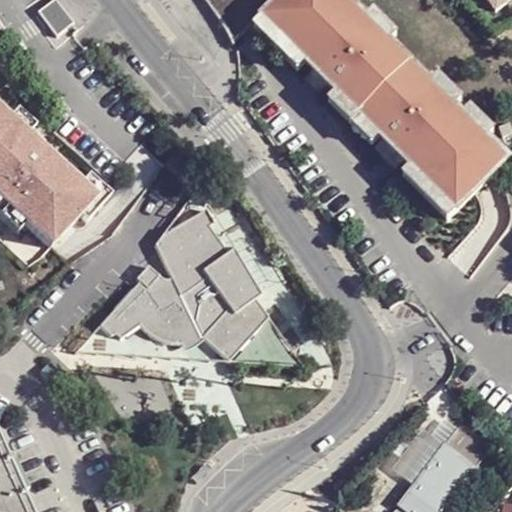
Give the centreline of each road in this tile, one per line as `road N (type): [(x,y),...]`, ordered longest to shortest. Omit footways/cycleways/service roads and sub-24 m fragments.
road 1 (residential): [(231,511),(353,408),(368,390),(371,352),(358,320),(254,173),(116,0)]
road 2 (residential): [(0,380),(44,420),(87,511)]
